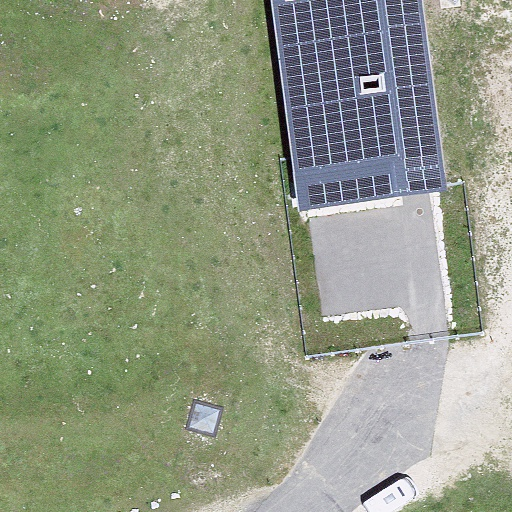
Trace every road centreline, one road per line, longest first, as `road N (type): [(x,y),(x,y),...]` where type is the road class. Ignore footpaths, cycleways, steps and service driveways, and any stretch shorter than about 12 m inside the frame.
road 1 (unclassified): [(434,343),(367,447),(299,511)]
road 2 (track): [(367,447),(452,415),(506,360),(511,327)]
